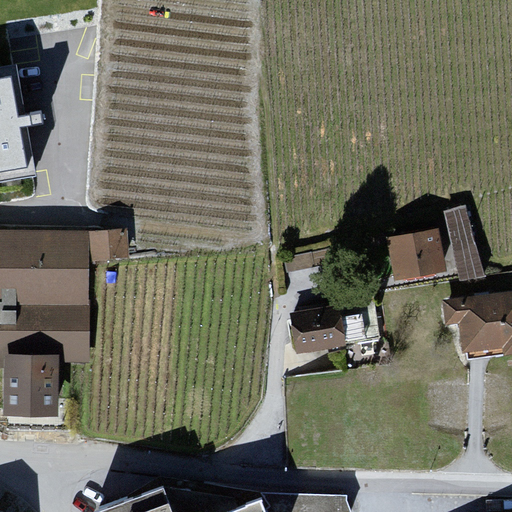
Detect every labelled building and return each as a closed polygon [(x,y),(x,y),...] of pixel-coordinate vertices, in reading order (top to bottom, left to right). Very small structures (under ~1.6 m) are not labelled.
[(0,167),(24,163),(4,63),(0,63),(0,167)] [(128,238),(0,237),(0,362),(7,363),(62,363),(94,363),(94,263),(128,263),(128,238)] [(441,237),(393,245),(399,283),(448,275),(441,237)] [(511,298),(458,307),(467,360),(511,352),(511,298)] [(375,309),(343,318),(350,343),(382,334),(375,309)] [(339,310),(292,317),(298,351),(344,344),(339,310)] [(7,363),(7,418),(61,419),(62,363),(7,363)] [(164,488),(109,511),(349,511),(344,497),(257,497),(164,488)]
